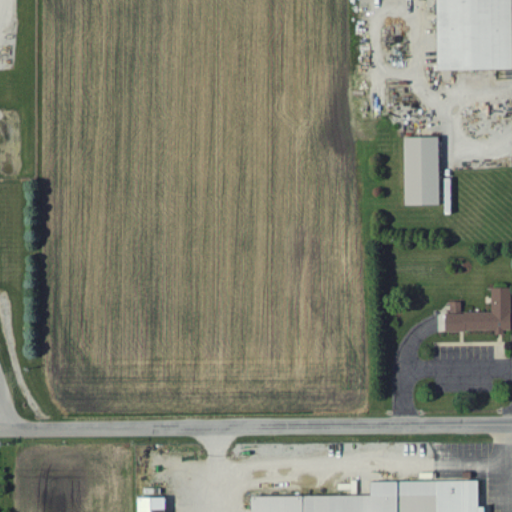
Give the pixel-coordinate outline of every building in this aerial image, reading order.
[(511,0),(439,0),(441,72),(511,70),(511,0)] [(442,139),(407,139),(409,207),(444,207),(442,139)] [(447,332),(498,332),(498,334),(511,333),(511,288),(492,289),(493,312),(463,313),(463,304),(452,304),(452,313),(447,313),(447,332)] [(256,496),(255,511),(480,511),(481,481),(375,482),(375,496),(256,496)] [(169,511),(169,498),(141,498),(141,511),(169,511)]
